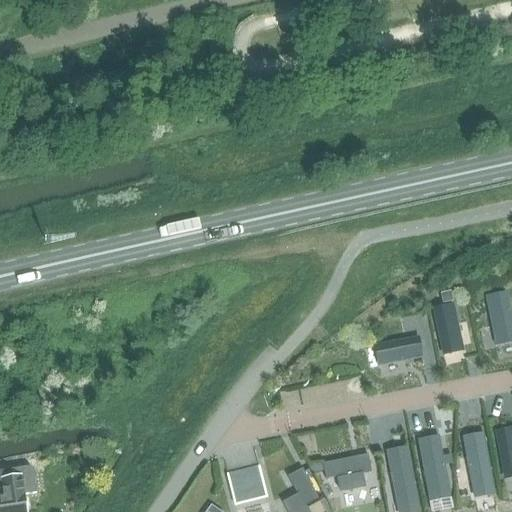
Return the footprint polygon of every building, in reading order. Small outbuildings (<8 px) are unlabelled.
[(511,339),(503,297),(483,301),(492,349),(511,344),(511,339)] [(451,309),(430,313),(440,361),(461,357),(451,309)] [(417,341),(372,350),(376,370),(421,361),(417,341)] [(430,417),(437,432),(456,422),(450,408),(430,417)] [(511,438),(511,432),(491,436),(501,486),(511,483),(511,438)] [(480,437),(459,441),(472,506),(493,502),(480,437)] [(434,439),(414,443),(427,508),(447,504),(434,439)] [(415,511),(404,452),(383,456),(394,511),(415,511)] [(366,488),(363,475),(372,473),(371,471),(368,455),(324,464),(327,480),(337,478),(340,494),(366,488)] [(266,498),(259,467),(228,475),(236,506),(266,498)] [(0,478),(0,479),(0,511),(27,511),(25,495),(37,493),(33,473),(32,469),(29,468),(27,468),(0,471),(0,478)] [(290,477),(299,495),(283,504),(287,511),(325,511),(303,470),(290,477)]
